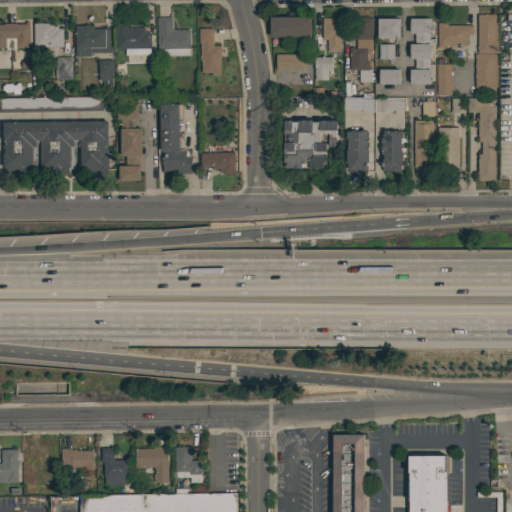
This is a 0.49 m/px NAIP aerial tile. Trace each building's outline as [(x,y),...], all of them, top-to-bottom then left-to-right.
[(511,8),(511,20),(502,20),(502,8),(511,8)] [(495,53),(477,53),(477,14),(495,14),(495,53)] [(269,37),(269,17),(310,17),(310,37),(269,37)] [(189,56),(158,56),(158,49),(157,49),(156,18),(171,18),(172,30),(189,30),(189,56)] [(341,18),(341,52),(326,52),(327,39),(321,39),(321,18),(341,18)] [(372,18),(371,39),(370,39),(370,54),(366,54),(366,61),(368,61),(368,70),(367,70),(367,81),(361,81),(361,70),(349,70),(349,47),(353,47),(353,48),(356,48),(356,39),(354,39),(354,18),(372,18)] [(399,38),(377,38),(377,19),(399,18),(399,38)] [(430,18),(429,33),(429,44),(430,44),(430,58),(428,58),(428,69),(430,69),(430,84),(409,84),(409,69),(414,69),(414,59),(409,59),(409,44),(414,44),(414,33),(409,33),(409,18),(430,18)] [(0,23),(25,23),(25,21),(28,21),(28,24),(29,24),(29,47),(15,48),(15,38),(5,38),(5,48),(0,48),(0,23)] [(33,23),(53,23),(53,26),(57,26),(57,29),(62,29),(62,46),(56,46),(56,56),(35,56),(35,47),(33,47),(33,23)] [(473,25),(473,34),(466,34),(466,45),(454,45),(454,47),(449,47),(449,45),(446,45),(446,48),(437,48),(437,23),(447,23),(447,25),(473,25)] [(111,52),(90,53),(90,56),(75,57),(74,26),(85,26),(84,24),(89,24),(89,26),(93,25),(93,29),(105,28),(105,29),(111,29),(111,52)] [(145,28),(145,33),(150,33),(150,48),(149,48),(149,55),(125,55),(125,48),(115,49),(115,24),(126,24),(126,28),(145,28)] [(212,28),(212,46),(220,46),(220,62),(220,75),(211,76),(211,72),(201,73),(201,61),(199,61),(199,59),(201,58),(201,55),(200,55),(199,43),(198,43),(198,28),(212,28)] [(393,59),(378,59),(378,44),(393,44),(393,59)] [(275,69),(275,54),(302,54),(302,69),(275,69)] [(494,54),(494,87),(474,87),(474,54),(494,54)] [(71,84),(67,84),(67,87),(57,87),(57,78),(55,78),(54,69),(56,69),(56,57),(71,57),(71,84)] [(332,57),(332,70),(335,70),(334,77),(329,77),(329,76),(327,76),(327,80),(314,80),(314,70),(314,57),(332,57)] [(11,70),(11,60),(21,60),(21,61),(29,61),(29,67),(21,67),(21,70),(11,70)] [(112,79),(98,79),(98,60),(112,60),(112,79)] [(450,95),(437,95),(437,63),(451,64),(450,95)] [(379,84),(378,69),(399,69),(399,84),(379,84)] [(404,98),(405,111),(362,112),(362,109),(343,110),(343,98),(362,97),(362,99),(404,98)] [(434,117),(421,117),(421,103),(425,103),(425,97),(430,97),(430,103),(434,103),(434,117)] [(464,113),(450,112),(451,98),(465,98),(464,113)] [(495,180),(477,180),(477,154),(481,154),(481,141),(478,141),(478,136),(477,136),(477,120),(478,120),(478,112),(467,112),(467,98),(480,98),(480,103),(493,103),(493,105),(495,105),(495,180)] [(138,119),(134,119),(134,128),(140,128),(141,156),(139,156),(140,181),(119,181),(118,166),(125,165),(125,156),(120,156),(120,119),(117,119),(116,104),(138,103),(138,119)] [(171,174),(170,171),(163,171),(162,151),(160,151),(159,105),(182,105),(183,150),(185,150),(185,156),(191,156),(191,173),(171,174)] [(106,120),(107,173),(94,173),(94,171),(78,171),(77,141),(74,142),(74,169),(71,169),(71,173),(57,173),(57,171),(40,171),(40,140),(36,140),(37,169),(33,169),(33,172),(20,173),(20,171),(3,171),(3,153),(4,153),(4,141),(2,141),(2,122),(106,120)] [(292,120),(292,122),(298,122),(298,120),(312,120),(312,122),(318,122),(318,120),(337,120),(337,147),(329,147),(329,134),(325,134),(325,140),(321,140),(321,142),(326,142),(326,163),(325,163),(325,167),(323,167),(323,169),(310,169),(310,167),(301,167),(300,168),(286,168),(286,167),(284,167),(284,152),(283,152),(284,120),(292,120)] [(431,151),(428,151),(428,178),(420,178),(420,174),(415,174),(415,167),(413,167),(413,120),(431,121),(431,124),(432,124),(431,151)] [(458,171),(437,171),(437,127),(458,127),(458,171)] [(367,131),(367,143),(366,143),(366,146),(367,146),(367,151),(366,170),(357,170),(357,173),(349,172),(349,169),(347,169),(347,163),(345,163),(345,150),(347,150),(347,138),(345,138),(345,131),(367,131)] [(402,138),(400,138),(400,151),(402,151),(401,169),(397,169),(397,172),(391,172),(391,171),(382,171),(382,162),(380,162),(380,146),(382,146),(382,144),(380,144),(380,138),(382,138),(382,136),(379,136),(379,131),(402,131),(402,138)] [(233,152),(234,173),(222,173),(222,172),(219,172),(219,169),(212,169),(212,167),(200,167),(200,153),(233,152)] [(361,511),(331,511),(331,435),(361,435),(361,511)] [(190,460),(202,460),(202,474),(201,474),(201,482),(190,482),(190,477),(176,477),(176,472),(175,472),(174,447),(190,446),(190,460)] [(104,485),(104,476),(103,476),(103,462),(100,462),(100,458),(101,458),(101,448),(112,447),(113,453),(114,452),(114,455),(113,455),(113,460),(128,459),(128,475),(127,475),(128,484),(104,485)] [(168,482),(154,482),(154,479),(153,479),(153,474),(154,474),(154,468),(153,468),(153,466),(143,466),(143,468),(135,468),(134,449),(152,448),(152,447),(167,447),(168,482)] [(71,448),(71,451),(93,450),(94,469),(85,469),(85,467),(61,467),(61,448),(71,448)] [(18,482),(0,482),(0,463),(1,463),(1,450),(17,449),(18,482)] [(55,483),(30,484),(29,463),(26,463),(26,449),(39,449),(39,461),(44,461),(43,452),(54,452),(55,483)] [(446,511),(408,511),(408,456),(446,455),(446,511)] [(126,495),(126,486),(133,486),(133,495),(175,494),(175,488),(186,488),(186,494),(212,494),(219,493),(236,493),(236,511),(49,511),(49,496),(126,495)]
